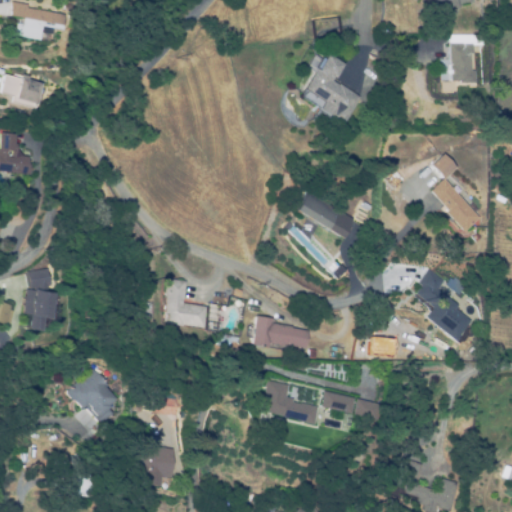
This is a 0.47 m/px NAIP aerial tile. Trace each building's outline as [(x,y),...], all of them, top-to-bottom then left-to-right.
[(431,0),(453,0),(455,8),(442,10),(441,5),(433,7),(431,0)] [(32,40),(7,36),(9,23),(15,24),(16,18),(2,15),(5,1),(21,4),(20,8),(56,14),(54,30),(34,26),(32,40)] [(478,35),(478,45),(467,45),(467,53),(465,53),(465,70),(476,70),(476,83),(468,83),(468,82),(453,82),(453,81),(443,81),(443,34),(478,35)] [(334,56),(326,50),(331,43),(339,49),(334,56)] [(355,97),(338,124),(326,116),(327,115),(318,109),(322,103),(300,88),(311,72),(303,67),(311,54),(320,60),(324,54),(339,64),(338,65),(339,65),(329,80),(335,85),(336,84),(355,97)] [(28,109),(4,102),(6,96),(0,94),(0,74),(14,79),(14,78),(15,78),(16,74),(24,76),(23,80),(35,83),(28,109)] [(17,120),(6,118),(8,110),(18,112),(17,120)] [(24,175),(0,172),(0,133),(8,135),(7,144),(10,144),(9,146),(18,156),(24,157),(23,163),(25,164),(24,175)] [(440,153),(452,167),(439,179),(427,165),(440,153)] [(442,178),(476,217),(460,232),(443,212),(445,211),(427,191),(442,178)] [(329,189),(336,193),(334,197),(327,193),(329,189)] [(292,208),(294,205),(297,200),(301,193),(302,190),(349,219),(348,221),(338,239),(302,217),(297,214),(293,212),(291,210),(292,208)] [(326,272),(334,263),(340,269),(331,278),(326,272)] [(49,285),(47,286),(45,286),(44,292),(46,292),(49,293),(51,293),(50,298),(50,299),(51,301),(51,302),(50,304),(49,305),(49,308),(48,312),(47,316),(47,319),(45,319),(43,318),(42,318),(42,320),(41,322),(41,325),(41,328),(40,330),(40,331),(39,331),(38,331),(36,330),(34,330),(32,330),(31,329),(29,329),(27,329),(26,329),(26,328),(27,323),(29,315),(21,314),(21,310),(22,306),(21,306),(22,297),(22,296),(23,296),(25,289),(36,291),(36,290),(37,287),(30,288),(27,275),(27,274),(26,274),(26,272),(45,269),(48,268),(48,272),(49,279),(50,284),(50,285),(49,285)] [(468,321),(452,341),(423,318),(431,307),(414,293),(421,285),(418,282),(428,269),(443,281),(436,289),(439,291),(457,304),(453,309),(468,321)] [(203,306),(199,328),(177,325),(177,326),(158,323),(162,296),(161,296),(163,278),(183,281),(181,299),(179,299),(179,303),(203,306)] [(11,311),(6,327),(0,324),(0,302),(9,306),(8,310),(11,311)] [(214,323),(218,305),(205,303),(201,320),(214,323)] [(290,326),(289,328),(305,331),(302,348),(287,345),(286,346),(265,343),(264,348),(248,345),(253,316),(270,319),(269,323),(290,326)] [(215,321),(214,331),(203,330),(204,320),(215,321)] [(213,333),(234,337),(233,342),(226,341),(225,347),(211,345),(213,333)] [(314,350),(313,359),(306,358),(307,349),(314,350)] [(80,382),(95,369),(110,386),(107,388),(117,399),(109,405),(110,407),(98,417),(87,404),(82,409),(74,400),(71,400),(67,394),(67,390),(79,380),(80,382)] [(253,411),(260,380),(282,385),(279,397),(286,399),(286,402),(294,404),(295,403),(311,407),(307,425),(290,421),(290,420),(253,411)] [(320,390),(351,397),(348,413),(317,406),(320,390)] [(150,413),(152,392),(175,394),(173,415),(150,413)] [(354,397),(382,403),(378,422),(350,416),(354,397)] [(141,439),(147,440),(146,446),(169,449),(166,478),(129,473),(133,439),(133,438),(141,439)] [(418,486),(422,488),(433,491),(436,482),(437,478),(453,483),(454,483),(453,484),(450,494),(448,502),(446,510),(445,511),(432,507),(430,511),(423,511),(416,510),(417,509),(417,506),(418,505),(411,503),(412,497),(398,493),(400,486),(401,481),(394,479),(392,478),(393,475),(398,458),(406,461),(417,464),(412,481),(411,484),(418,486)] [(502,468),(503,466),(511,470),(511,473),(507,480),(498,477),(502,468)] [(73,474),(75,474),(77,474),(79,474),(81,475),(83,475),(86,475),(87,475),(87,479),(87,482),(86,485),(86,488),(86,491),(85,494),(85,496),(81,496),(79,496),(76,496),(74,495),(70,495),(69,495),(69,494),(70,489),(70,484),(71,479),(71,474),(73,474)] [(273,509),(271,511),(252,511),(254,508),(256,509),(260,502),(273,509)]
